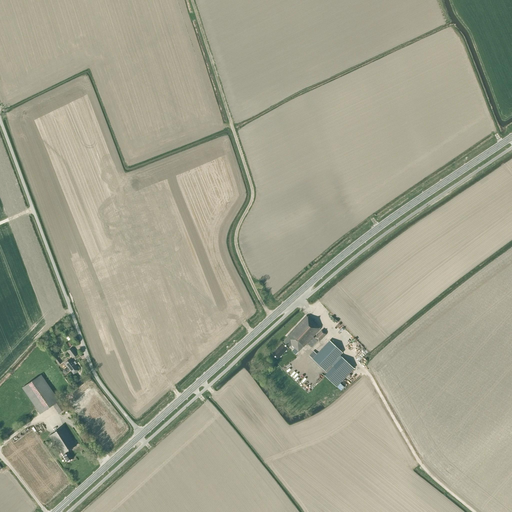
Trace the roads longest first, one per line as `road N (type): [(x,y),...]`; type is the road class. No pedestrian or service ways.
road 1 (primary): [(141,434),(342,255),(511,136)]
road 2 (unclassified): [(141,434),(97,377),(0,116)]
road 3 (track): [(475,511),(426,471),(365,369),(303,301)]
road 4 (track): [(271,317),(237,247),(253,189),(231,123)]
road 5 (track): [(191,0),(231,123)]
